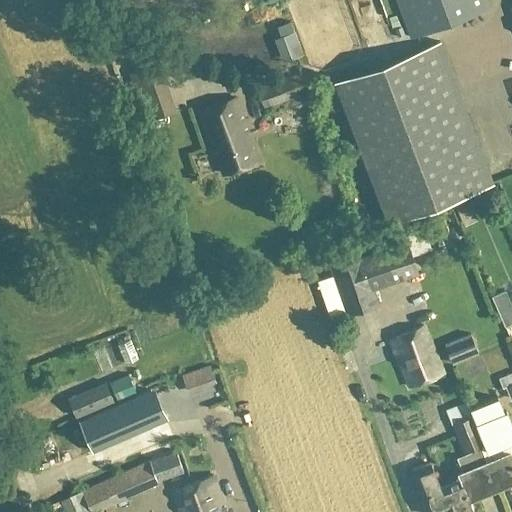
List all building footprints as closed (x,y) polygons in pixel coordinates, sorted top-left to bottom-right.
[(484,0),(394,0),(410,40),(488,9),(484,0)] [(438,44),(330,84),(383,228),(492,187),(438,44)] [(154,68),(129,78),(145,123),(170,114),(154,68)] [(255,92),(262,111),(311,92),(305,74),(255,92)] [(235,101),(198,114),(220,175),(255,163),(246,137),(248,137),(235,101)] [(476,222),(468,204),(454,210),(462,228),(476,222)] [(329,271),(345,317),(376,307),(370,292),(417,276),(406,244),(329,271)] [(504,298),(502,292),(490,297),(495,308),(501,305),(504,298)] [(389,341),(408,388),(442,376),(422,328),(389,341)] [(444,347),(451,365),(477,355),(470,336),(444,347)] [(501,391),(504,390),(510,403),(511,402),(511,374),(497,380),(501,391)] [(115,401),(134,393),(127,376),(109,384),(115,401)] [(111,403),(104,386),(67,401),(74,419),(111,403)] [(171,409),(176,430),(202,424),(194,389),(180,392),(183,406),(171,409)] [(150,397),(79,428),(92,458),(164,427),(150,397)] [(480,451),(497,491),(511,484),(511,429),(506,413),(503,414),(497,399),(470,410),(485,449),(483,450),(480,451)] [(480,451),(483,450),(471,420),(453,427),(465,456),(455,460),(460,472),(455,474),(460,488),(462,487),(468,502),(497,491),(480,451)] [(175,453),(149,463),(158,480),(182,473),(175,453)] [(87,511),(98,511),(118,503),(156,487),(146,464),(79,492),(87,511)] [(462,487),(460,488),(441,496),(428,465),(410,472),(426,511),(440,511),(451,508),(452,511),(469,511),(472,511),(468,502),(462,487)] [(223,511),(212,478),(191,485),(200,511),(223,511)] [(200,511),(191,485),(171,492),(177,511),(200,511)]
